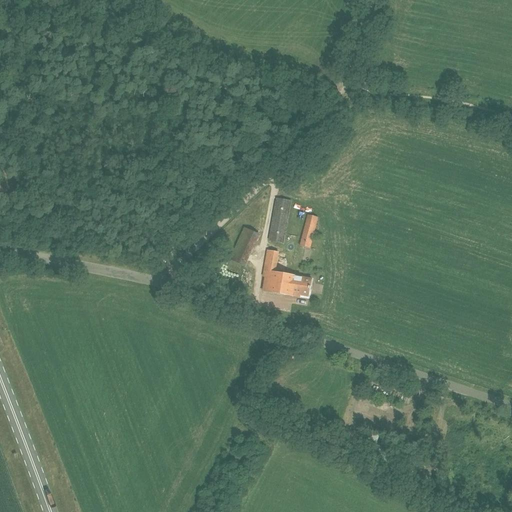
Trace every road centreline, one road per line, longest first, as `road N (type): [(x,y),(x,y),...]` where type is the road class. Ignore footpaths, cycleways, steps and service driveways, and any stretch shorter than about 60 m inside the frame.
road 1 (unclassified): [(159,283),(511,406)]
road 2 (track): [(345,92),(159,283)]
road 3 (unclassified): [(159,283),(0,250)]
road 4 (primary): [(49,511),(0,380)]
